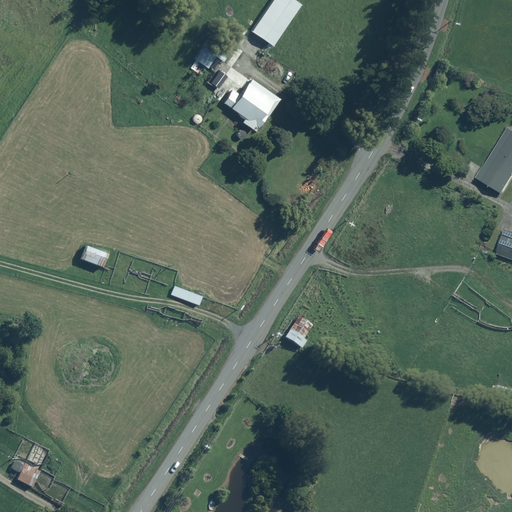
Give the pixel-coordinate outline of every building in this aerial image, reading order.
[(302,4),(296,0),(270,0),(249,31),(271,47),(302,4)] [(209,35),(193,58),(207,68),(215,57),(222,62),(230,50),(209,35)] [(254,132),(278,98),(279,98),(250,77),(237,95),(231,91),(222,104),(243,119),(240,122),(254,132)] [(511,129),(509,128),(501,140),(497,137),(493,144),(498,147),(477,181),(503,197),(511,180),(511,129)] [(511,234),(507,233),(505,233),(499,257),(511,260),(511,234)] [(86,244),(80,261),(102,270),(109,253),(86,244)] [(174,287),(170,296),(199,306),(202,297),(174,287)] [(292,325),(283,338),(300,350),(305,342),(302,341),(311,328),(300,321),(296,327),(292,325)] [(31,490),(50,452),(34,444),(15,481),(31,490)]
